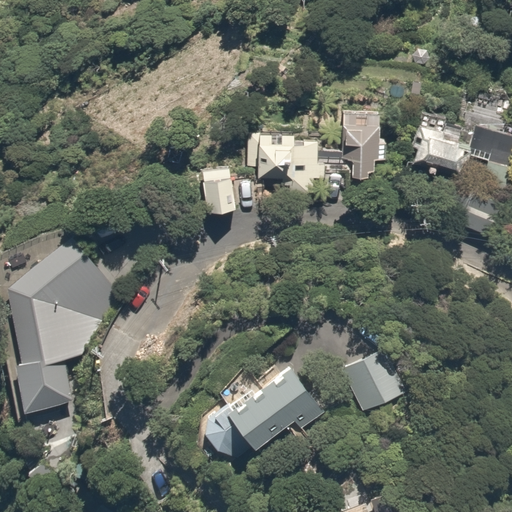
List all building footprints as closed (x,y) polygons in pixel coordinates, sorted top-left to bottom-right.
[(511,133),(511,123),(476,104),(459,135),(499,157),(511,133)] [(331,132),(346,132),(347,183),(369,182),(367,109),(345,109),(330,109),(331,132)] [(456,116),(410,113),(407,165),(454,167),(456,116)] [(247,127),(249,140),(261,201),(322,190),(310,128),(283,133),(281,120),(247,127)] [(224,156),(191,163),(201,210),(234,203),(224,156)] [(511,207),(462,184),(446,217),(495,240),(511,207)] [(79,245),(69,233),(3,286),(16,356),(5,358),(14,408),(73,398),(66,357),(81,354),(111,303),(103,292),(152,260),(123,216),(79,245)] [(386,387),(369,347),(337,361),(354,401),(386,387)] [(278,361),(218,405),(191,424),(219,463),(246,443),(282,417),(295,435),(319,417),(306,400),(278,361)]
